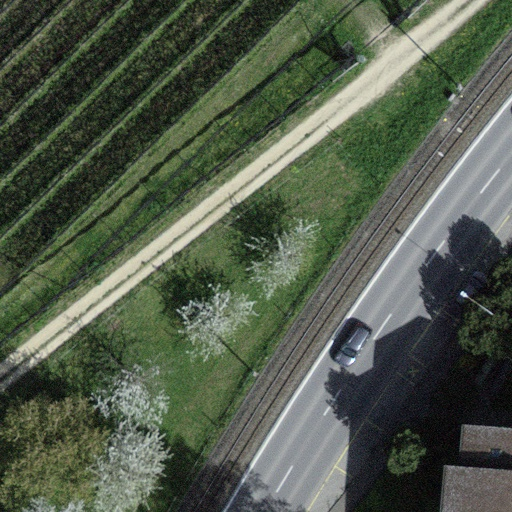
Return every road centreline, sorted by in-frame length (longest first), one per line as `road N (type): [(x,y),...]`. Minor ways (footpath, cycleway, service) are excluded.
road 1 (track): [(473,0),(0,381)]
road 2 (secondary): [(262,511),(435,250),(511,153)]
